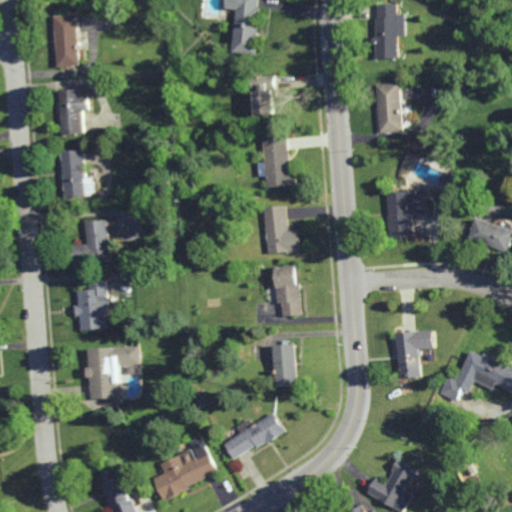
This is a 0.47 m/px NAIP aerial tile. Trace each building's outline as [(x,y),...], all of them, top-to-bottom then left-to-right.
[(260,0),(260,7),(263,7),(260,32),(262,33),(260,54),(235,52),(240,8),(234,7),(234,0),(260,0)] [(401,35),(401,57),(378,57),(378,42),(374,41),(374,39),(374,36),(377,35),(377,17),(379,17),(379,3),(399,3),(400,13),(408,13),(408,35),(401,35)] [(60,67),(56,15),(79,13),(83,65),(60,67)] [(277,97),(274,97),(276,115),(259,116),(257,90),(256,91),(255,76),(276,75),(277,97)] [(382,131),(379,83),(401,81),(405,130),(382,131)] [(83,95),(91,94),(92,110),(84,111),(86,133),(64,135),(61,90),(83,88),(83,95)] [(290,169),(295,168),(297,185),(269,188),(264,137),(287,135),(290,169)] [(66,198),(63,151),(85,149),(89,197),(66,198)] [(454,193),(444,189),(446,184),(439,182),(442,173),(449,176),(451,172),(461,176),(454,193)] [(417,194),(425,194),(427,213),(412,215),(414,236),(390,238),(388,216),(390,215),(388,192),(409,191),(408,190),(416,189),(417,194)] [(289,229),(299,228),(300,251),(270,253),(267,207),(287,206),(289,229)] [(511,241),(508,252),(469,237),(477,217),(511,229),(511,241)] [(75,267),(73,246),(89,245),(87,223),(108,221),(111,264),(75,267)] [(297,284),(300,284),(302,315),(283,317),(282,303),(278,303),(277,288),(276,288),(274,268),(295,266),(297,284)] [(109,316),(105,316),(106,330),(82,332),(81,317),(77,317),(76,308),(80,307),(79,292),(91,291),(90,282),(99,283),(107,281),(109,316)] [(401,377),(397,334),(434,331),(436,348),(420,350),(422,375),(401,377)] [(298,384),(287,382),(278,385),(276,358),(274,359),(274,346),(296,345),(298,384)] [(122,379),(118,379),(119,394),(93,396),(91,374),(88,374),(88,364),(91,364),(90,351),(141,347),(142,361),(121,363),(122,379)] [(484,356),(485,353),(492,356),(493,355),(511,364),(511,390),(496,382),(493,388),(475,379),(470,390),(463,386),(457,399),(456,399),(449,396),(447,399),(441,397),(443,393),(440,392),(450,373),(458,377),(471,350),(484,356)] [(204,406),(198,397),(203,393),(209,402),(204,406)] [(284,424),(287,430),(288,430),(269,442),(268,441),(260,445),(259,443),(237,457),(227,442),(244,431),(240,424),(252,417),(256,424),(277,410),(285,423),(284,424)] [(189,461),(185,453),(191,450),(195,458),(189,461)] [(221,470),(191,484),(193,487),(188,490),(187,489),(173,496),(173,497),(168,499),(158,476),(168,471),(164,462),(182,453),(187,463),(201,457),(201,458),(213,453),(221,470)] [(408,486),(406,485),(404,487),(414,493),(403,511),(367,490),(376,476),(387,482),(395,469),(392,468),(399,456),(419,467),(408,486)] [(139,511),(117,511),(115,505),(113,506),(104,483),(106,481),(102,472),(111,466),(120,464),(139,511)] [(347,511),(361,503),(367,511),(347,511)]
